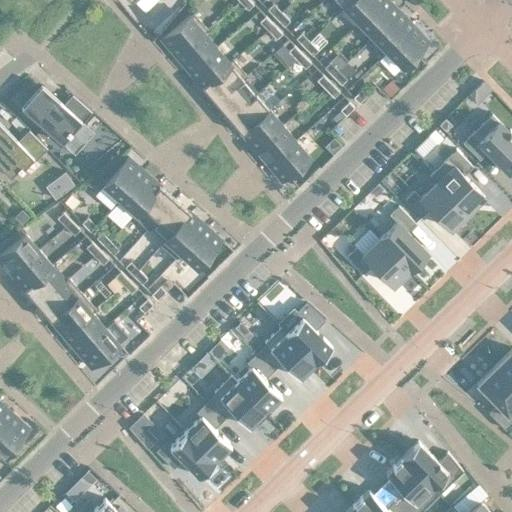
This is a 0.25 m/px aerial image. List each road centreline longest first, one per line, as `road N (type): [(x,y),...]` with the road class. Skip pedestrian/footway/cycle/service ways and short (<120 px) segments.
road 1 (residential): [(475,26),(0,488)]
road 2 (residential): [(511,252),(242,511)]
